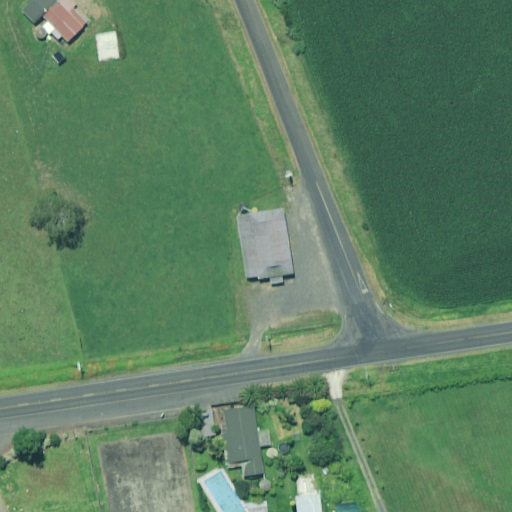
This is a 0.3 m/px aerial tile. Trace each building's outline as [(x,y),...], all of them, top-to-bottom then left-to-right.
[(34,0),(23,12),(36,25),(44,16),(57,29),(53,33),(61,40),(64,37),(70,43),(91,21),(69,0),(34,0)] [(44,25),(35,33),(42,41),(51,33),(44,25)] [(301,206),(254,214),(266,282),(313,274),(301,206)] [(257,475),(251,409),(217,412),(222,465),(238,463),(240,476),(257,475)] [(323,511),(321,478),(297,480),(299,511),(323,511)]
